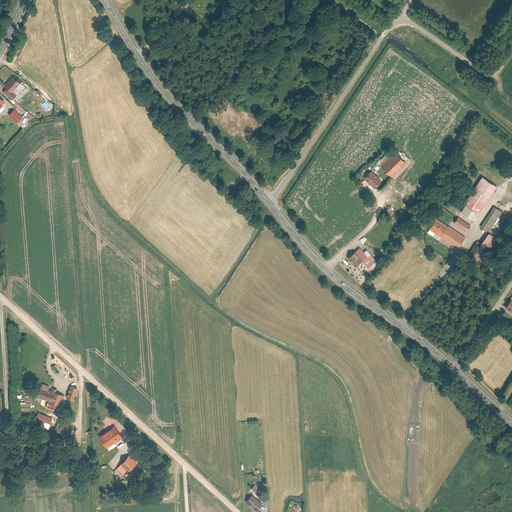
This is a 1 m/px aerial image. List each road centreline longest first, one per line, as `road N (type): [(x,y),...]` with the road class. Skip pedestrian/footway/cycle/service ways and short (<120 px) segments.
road 1 (tertiary): [(103,0),(169,98),(317,262),(511,421)]
road 2 (track): [(268,203),(395,21),(409,22),(487,75),(511,51)]
road 3 (unclassified): [(0,296),(236,511)]
